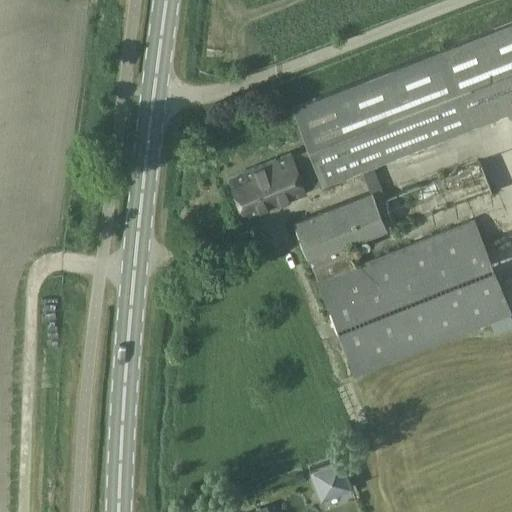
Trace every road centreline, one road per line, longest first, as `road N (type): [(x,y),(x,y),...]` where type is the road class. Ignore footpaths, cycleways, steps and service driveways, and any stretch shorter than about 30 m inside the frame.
road 1 (primary): [(120,511),(135,269),(168,0)]
road 2 (track): [(135,269),(62,264),(41,273),(31,297),(24,511)]
